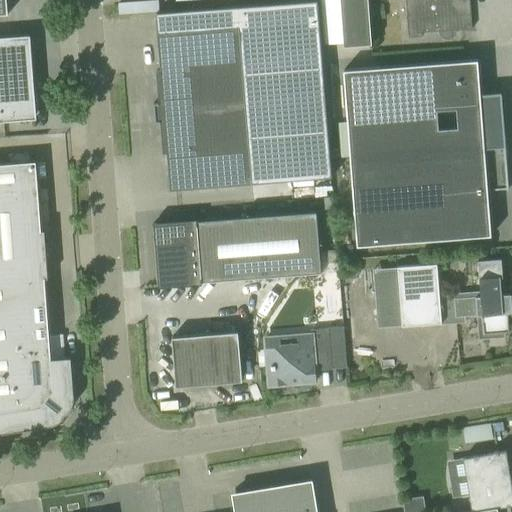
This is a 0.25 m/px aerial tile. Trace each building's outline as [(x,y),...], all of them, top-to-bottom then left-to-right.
[(158,102),(152,103),(154,122),(160,122),(162,153),(166,153),(169,190),(189,188),(251,183),(250,164),(258,163),(268,145),(328,140),(316,0),(315,0),(155,13),(160,70),(156,71),(158,102)] [(339,0),(343,46),(351,46),(371,44),(367,0),(410,0),(412,20),(407,20),(408,37),(421,36),(421,32),(439,31),(439,32),(439,33),(440,34),(440,35),(441,36),(442,37),(443,37),(443,38),(444,38),(445,38),(446,38),(447,38),(448,38),(449,38),(450,38),(451,38),(451,37),(452,37),(452,36),(453,36),(453,35),(454,35),(454,34),(455,33),(455,32),(455,31),(455,30),(471,29),(469,0),(339,0)] [(369,5),(370,20),(384,19),(383,5),(369,5)] [(491,236),(490,232),(489,232),(486,190),(507,188),(504,144),(500,94),(479,95),(476,64),(477,64),(477,60),(343,70),(349,155),(356,246),(491,236)] [(4,119),(33,117),(30,75),(1,77),(0,68),(0,121),(4,121),(4,119)] [(0,164),(0,433),(50,425),(55,424),(58,422),(71,405),(73,401),(73,397),(70,358),(50,359),(44,278),(47,278),(44,230),(40,231),(35,162),(0,164)] [(332,198),(323,198),(324,209),(333,208),(332,198)] [(153,225),(153,226),(155,226),(160,286),(201,282),(201,281),(320,272),(315,212),(153,225)] [(453,298),(455,317),(481,315),(483,334),(509,332),(507,313),(511,313),(510,294),(501,295),(500,278),(502,278),(501,259),(477,261),(479,294),(475,295),(475,297),(453,298)] [(397,266),(401,326),(441,323),(436,264),(397,266)] [(285,337),(264,338),(265,348),(268,386),(316,382),(315,370),(314,362),(331,361),(328,328),(310,330),(310,335),(285,337)] [(237,332),(171,337),(175,387),(241,381),(237,332)] [(54,357),(64,356),(63,333),(53,334),(54,357)] [(470,427),(462,428),(464,443),(478,440),(476,426),(470,427)] [(471,511),(467,511),(507,511),(507,506),(511,505),(511,491),(511,490),(508,490),(506,482),(510,481),(505,451),(497,452),(497,451),(493,452),(493,453),(462,458),(471,511)] [(313,511),(310,496),(309,493),(308,491),(307,489),(306,488),(304,487),(302,486),(300,486),(297,486),(295,486),(292,488),(290,489),(289,491),(287,493),(287,496),(287,500),(274,498),(273,490),(245,494),(236,493),(235,488),(234,488),(238,511),(313,511)]
